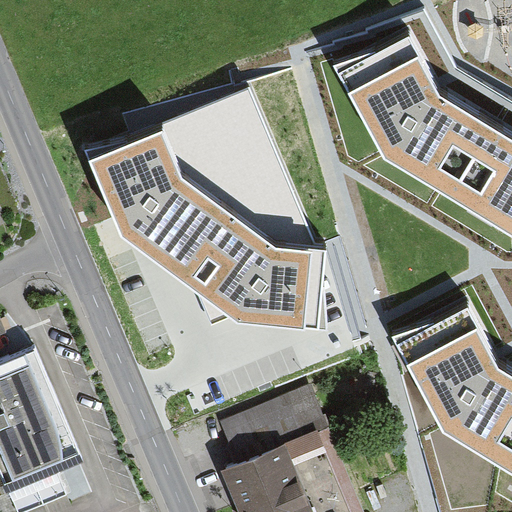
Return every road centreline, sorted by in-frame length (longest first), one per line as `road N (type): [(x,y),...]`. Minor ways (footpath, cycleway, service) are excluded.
road 1 (tertiary): [(68,236),(184,511)]
road 2 (tertiary): [(0,69),(68,236)]
